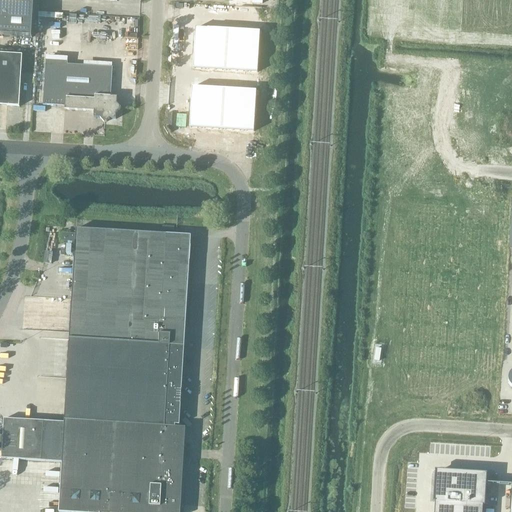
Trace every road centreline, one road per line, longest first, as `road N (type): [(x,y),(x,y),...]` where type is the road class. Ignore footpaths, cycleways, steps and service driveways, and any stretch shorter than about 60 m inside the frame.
road 1 (unclassified): [(223,511),(242,190),(216,160),(149,154)]
road 2 (unknown): [(239,239),(217,239),(206,250),(194,416)]
road 3 (unclassified): [(511,431),(397,430),(380,456),(376,511)]
road 4 (unclassified): [(511,174),(414,162),(401,146),(404,80)]
road 5 (unclassified): [(0,304),(18,254),(28,147)]
road 6 (unclassified): [(149,154),(157,0)]
road 7 (unclassified): [(28,147),(149,154)]
